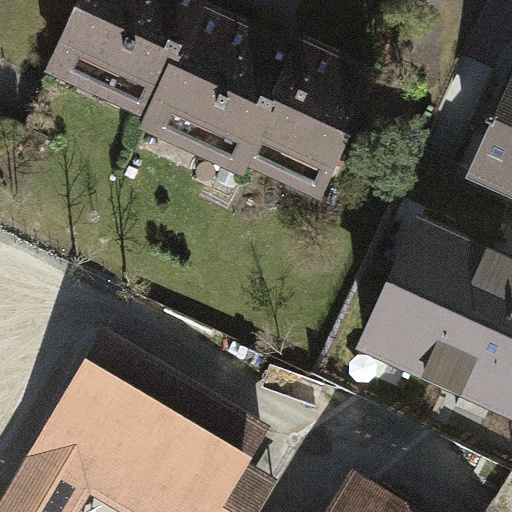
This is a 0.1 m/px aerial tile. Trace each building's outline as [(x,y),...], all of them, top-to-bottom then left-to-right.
[(204,0),(83,0),(58,55),(116,82),(110,93),(152,113),(200,9),(204,0)] [(200,9),(152,113),(211,139),(206,150),(246,168),(250,158),(289,176),(293,165),(327,181),(375,77),(301,43),(296,53),(200,9)] [(511,54),(510,53),(460,172),(511,193),(511,54)] [(511,266),(425,225),(366,345),(511,416),(511,266)] [(269,424),(100,326),(0,497),(0,509),(5,511),(72,511),(84,493),(117,511),(254,511),(274,478),(247,463),(269,424)] [(392,511),(341,482),(323,511),(392,511)]
